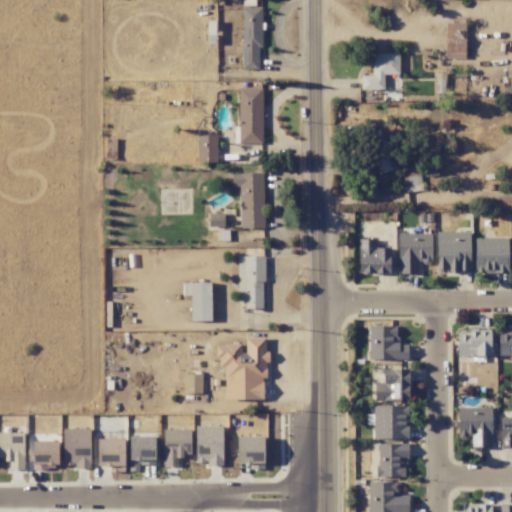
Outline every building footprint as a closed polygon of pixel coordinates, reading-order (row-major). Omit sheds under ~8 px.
[(261,69),(260,7),(241,8),(242,69),(261,69)] [(445,58),(465,58),(466,23),(445,22),(445,58)] [(398,53),(373,54),(373,75),(360,76),(361,90),(383,90),(383,75),(399,74),(398,53)] [(261,144),(262,88),(239,88),(238,143),(261,144)] [(216,135),(197,136),(198,163),(217,162),(216,135)] [(405,186),(419,185),(418,166),(404,167),(405,186)] [(240,228),(264,228),(262,173),(231,174),(232,187),(238,187),(240,228)] [(263,308),(263,256),(244,256),(244,276),(238,276),(238,293),(244,293),(245,308),(263,308)] [(210,282),(190,283),(191,321),(211,321),(210,282)] [(224,400),(263,400),(262,377),(266,377),(266,338),(245,338),(245,353),(241,353),(241,344),(217,344),(217,367),(224,367),(224,400)] [(201,393),(201,374),(186,374),(186,390),(194,390),(194,393),(201,393)] [(511,418),(501,419),(501,447),(511,446),(511,418)] [(377,478),(404,477),(403,458),(408,458),(407,443),(376,444),(377,478)] [(368,511),(407,511),(408,495),(397,495),(398,482),(369,482),(368,511)]
